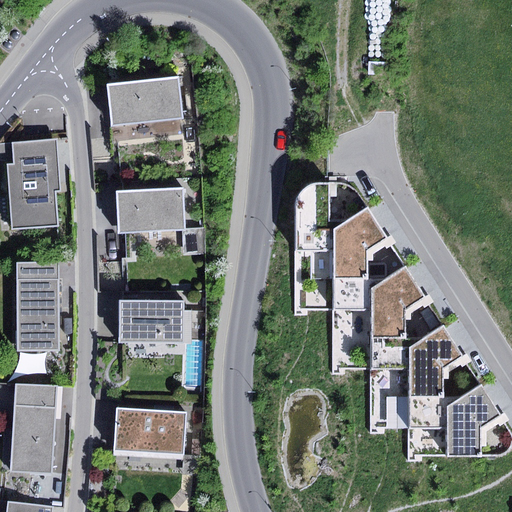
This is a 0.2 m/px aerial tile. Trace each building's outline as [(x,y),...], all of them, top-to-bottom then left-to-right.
[(176,76),(106,85),(111,127),(181,118),(176,76)] [(56,140),(12,144),(13,159),(13,164),(8,165),(14,229),(57,225),(54,191),(60,191),(56,140)] [(0,160),(13,159),(12,144),(0,144),(0,160)] [(387,238),(368,208),(349,219),(330,219),(330,183),(312,183),(299,194),(296,201),(297,250),(336,249),(337,277),(368,277),(367,250),(387,238)] [(183,190),(116,193),(118,234),(184,230),(183,190)] [(204,230),(184,230),(185,256),(205,255),(204,230)] [(59,263),(17,263),(18,351),(61,350),(59,263)] [(426,297),(406,265),(387,277),(368,277),(337,277),(337,308),(373,308),(374,339),(405,339),(405,309),(426,297)] [(182,301),(119,301),(119,343),(183,343),(183,312),(182,301)] [(192,312),(183,312),(183,343),(192,343),(192,312)] [(463,356),(444,327),(425,339),(405,339),(374,339),(374,367),(413,367),(413,398),(444,398),(444,368),(463,356)] [(56,386),(15,384),(11,472),(52,474),(56,386)] [(500,414),(482,385),(461,398),(444,398),(413,398),(414,425),(451,424),(451,455),(481,455),(481,426),(500,414)] [(187,411),(116,408),(115,451),(185,454),(187,411)] [(52,511),(53,507),(8,502),(6,511),(52,511)]
